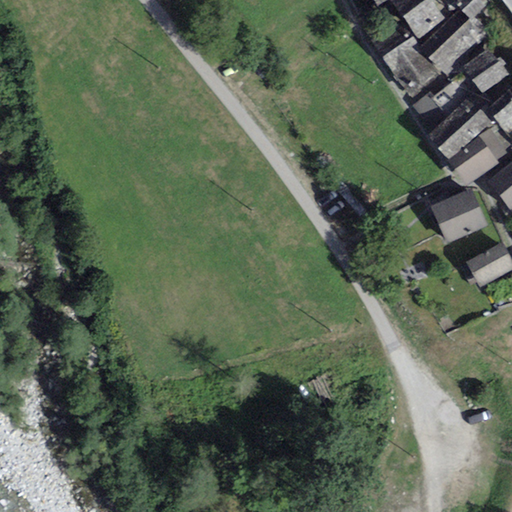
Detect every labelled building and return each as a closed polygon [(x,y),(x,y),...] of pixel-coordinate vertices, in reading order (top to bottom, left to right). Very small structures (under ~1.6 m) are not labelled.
[(371,0),(377,9),(389,0),(371,0)] [(430,0),(396,0),(391,5),(418,39),(445,18),(430,0)] [(486,2),(484,0),(460,0),(457,4),(471,18),(486,2)] [(488,42),(457,11),(422,47),(450,79),(488,42)] [(387,12),(363,27),(379,51),(402,37),(387,12)] [(413,37),(382,57),(411,103),(441,80),(413,37)] [(490,48),(464,66),(483,93),(509,75),(490,48)] [(464,104),(450,84),(434,98),(430,92),(412,106),(431,133),(464,104)] [(511,95),(508,91),(487,107),(511,138),(511,95)] [(427,136),(449,160),(478,137),(491,129),(494,126),(491,123),(470,99),(464,104),(431,133),(427,136)] [(478,137),(449,160),(468,186),(509,156),(491,129),(478,137)] [(511,208),(511,162),(488,181),(511,210),(511,208)] [(471,189),(430,207),(446,244),(486,226),(471,189)] [(511,271),(511,261),(503,244),(466,262),(480,288),(511,271)]
